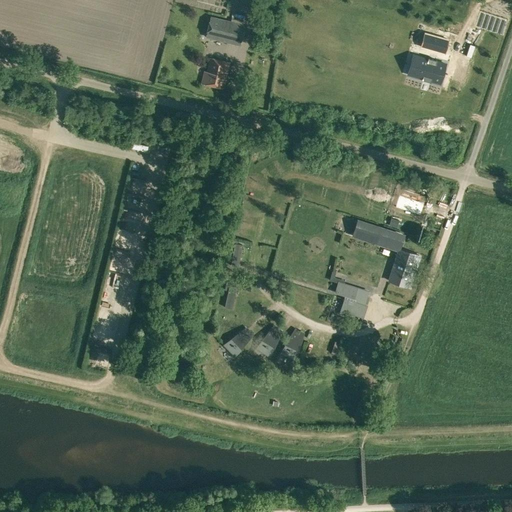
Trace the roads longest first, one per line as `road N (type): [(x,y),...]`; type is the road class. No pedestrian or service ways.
road 1 (unclassified): [(466,178),(0,63)]
road 2 (track): [(362,437),(258,432),(0,365)]
road 3 (track): [(105,392),(169,103)]
road 4 (track): [(65,78),(0,341)]
road 5 (track): [(331,511),(511,503)]
road 6 (track): [(156,161),(0,122)]
road 7 (unclassified): [(466,178),(511,43)]
road 8 (track): [(511,433),(375,437)]
road 9 (track): [(415,320),(375,437)]
